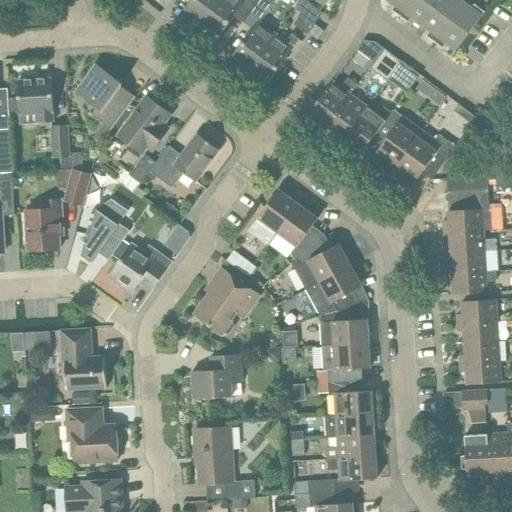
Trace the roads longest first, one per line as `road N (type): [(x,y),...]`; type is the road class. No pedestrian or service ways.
road 1 (residential): [(443,511),(422,495),(408,460),(387,236),(265,139)]
road 2 (residential): [(265,139),(208,217),(203,249),(146,335)]
road 3 (residential): [(265,139),(132,40),(76,36)]
road 4 (residential): [(146,335),(166,511)]
road 5 (residential): [(146,335),(71,286),(0,290)]
road 6 (residential): [(265,139),(355,12)]
road 7 (residential): [(456,86),(355,12)]
